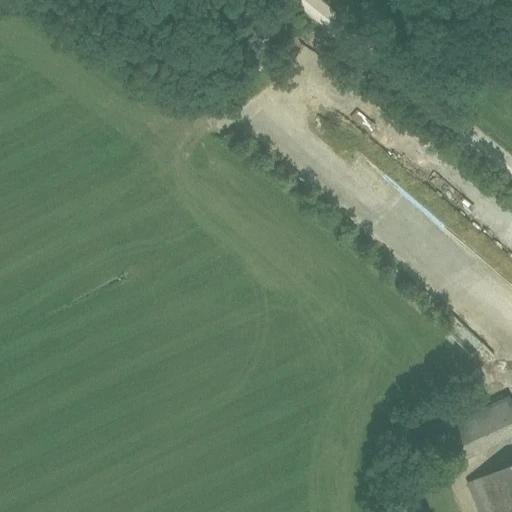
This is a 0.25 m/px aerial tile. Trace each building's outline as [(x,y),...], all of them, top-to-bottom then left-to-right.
[(362,109),(357,117),(376,131),(381,123),(362,109)] [(484,179),(459,202),(471,215),(495,191),(484,179)] [(429,242),(511,304),(511,281),(440,226),(429,242)] [(457,458),(511,432),(511,402),(509,395),(442,426),(457,458)] [(479,511),(511,511),(511,461),(466,482),(479,511)]
